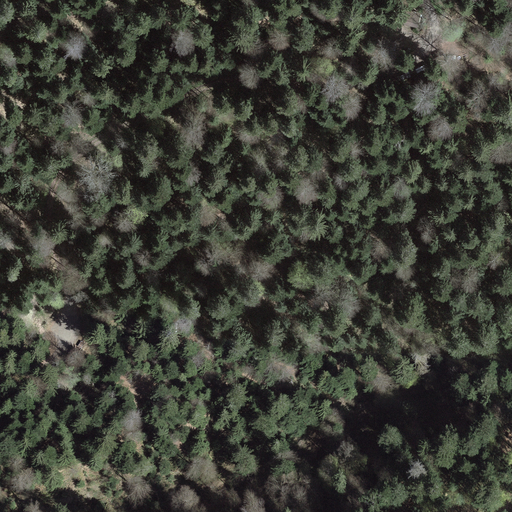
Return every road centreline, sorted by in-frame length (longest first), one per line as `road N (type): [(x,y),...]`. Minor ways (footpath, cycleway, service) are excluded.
road 1 (track): [(426,0),(436,30),(431,46),(401,71),(367,80),(219,80),(80,149),(59,172),(49,201),(73,322),(68,337),(49,360),(0,384)]
road 2 (track): [(148,0),(83,19),(37,12),(0,30)]
